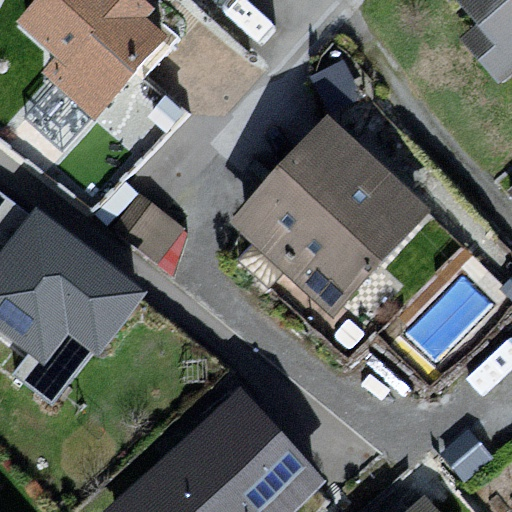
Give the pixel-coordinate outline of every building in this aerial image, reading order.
[(20,0),(0,22),(0,24),(42,63),(31,75),(78,118),(150,41),(129,22),(139,12),(125,0),(20,0)] [(511,0),(446,0),(468,26),(433,55),(466,95),(511,56),(511,0)] [(411,207),(310,116),(225,209),(325,301),(411,207)] [(66,404),(146,277),(0,184),(0,319),(38,343),(18,374),(66,404)] [(115,212),(170,252),(190,224),(135,185),(115,212)] [(280,511),(309,486),(223,394),(97,511),(280,511)]
